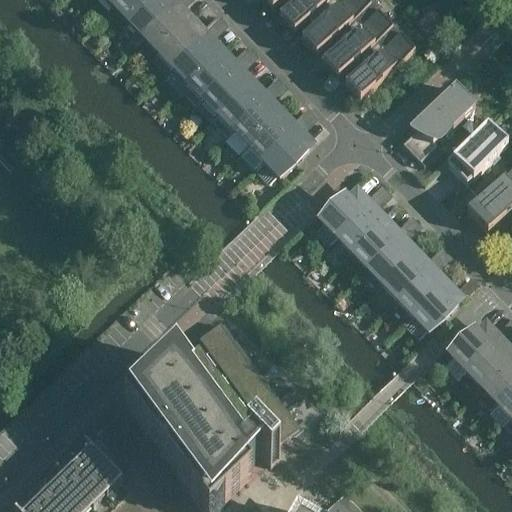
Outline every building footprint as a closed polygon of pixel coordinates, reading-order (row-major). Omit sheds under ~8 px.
[(102,0),(113,11),(124,0),(102,0)] [(156,0),(124,0),(113,11),(128,27),(156,0)] [(143,42),(176,11),(179,13),(185,7),(185,6),(183,0),(182,0),(174,8),(165,0),(156,0),(128,27),(143,42)] [(257,0),(272,16),(288,0),(257,0)] [(311,20),(332,0),(291,0),(297,6),(279,23),(294,38),(312,21),(311,20)] [(333,43),(370,7),(363,0),(332,0),(311,20),(312,21),(319,28),(301,46),(316,61),(334,44),(333,43)] [(355,66),(392,30),(370,7),(333,43),(334,44),(341,51),(323,68),(338,84),(356,67),(355,66)] [(191,26),(179,13),(176,11),(143,42),(158,58),(191,26)] [(215,38),(225,28),(220,23),(213,30),(213,31),(215,37),(215,38)] [(173,74),(206,42),(209,44),(215,38),(215,37),(213,31),(213,30),(204,39),(191,26),(158,58),(173,74)] [(363,103),(415,53),(392,30),(355,66),(356,67),(363,74),(345,91),(359,107),(363,103)] [(188,89),(221,57),(209,44),(206,42),(173,74),(188,89)] [(245,69),(255,60),(250,55),(243,61),(243,62),(245,69)] [(203,105),(236,73),(239,75),(245,69),(243,62),(243,61),(234,70),(221,57),(188,89),(203,105)] [(251,88),(239,75),(236,73),(203,105),(218,120),(251,88)] [(275,100),(285,91),(280,86),(273,92),(273,93),(275,100)] [(233,136),(266,104),(269,106),(275,100),(273,93),(273,92),(264,101),(251,88),(218,120),(233,136)] [(452,136),(476,113),(455,92),(403,142),(407,146),(403,150),(419,167),(436,151),(433,148),(449,132),(452,136)] [(248,151),(281,119),(269,106),(266,104),(233,136),(234,137),(227,144),(240,157),(247,150),(248,151)] [(305,131),(315,122),(310,117),(303,124),(305,131)] [(263,167),(296,135),(299,138),(305,131),(303,124),(294,133),(281,119),(248,151),(249,152),(242,159),(255,173),(262,166),(263,167)] [(473,184),(507,151),(503,146),(506,144),(491,128),(490,127),(447,168),(466,189),(472,183),(473,184)] [(310,150),(299,138),(296,135),(263,167),(264,168),(257,175),(270,188),(277,181),(279,184),(296,168),(294,165),(310,150)] [(487,239),(511,214),(511,174),(467,218),(487,239)] [(379,208),(389,199),(384,194),(377,201),(378,201),(379,208)] [(337,244),(370,212),(373,215),(379,208),(378,201),(377,201),(368,209),(356,197),(353,201),(350,199),(338,211),(321,227),(323,229),(316,236),(329,250),(336,243),(337,244)] [(352,259),(385,228),(373,215),(370,212),(337,244),(352,259)] [(409,239),(419,230),(414,225),(407,232),(408,232),(409,239)] [(367,275),(400,243),(403,246),(409,239),(408,232),(407,232),(398,241),(385,228),(352,259),(367,275)] [(415,259),(403,246),(400,243),(367,275),(382,290),(415,259)] [(439,270),(449,261),(444,256),(437,263),(438,263),(439,270)] [(397,306),(430,274),(433,277),(439,270),(438,263),(437,263),(428,272),(415,259),(382,290),(397,306)] [(412,322),(445,290),(433,277),(430,274),(397,306),(412,322)] [(467,302),(478,291),(473,286),(462,297),(467,302)] [(445,323),(458,310),(456,308),(460,304),(445,290),(412,322),(413,323),(406,330),(419,343),(426,336),(429,339),(445,323)] [(506,335),(511,329),(511,326),(510,324),(494,340),(497,343),(506,335)] [(213,511),(219,506),(239,484),(245,477),(260,461),(270,471),(279,463),(269,452),(272,450),(275,448),(277,450),(291,440),(293,439),(294,441),(302,435),(232,340),(230,342),(220,329),(199,344),(200,347),(190,355),(187,352),(181,357),(175,363),(174,362),(173,363),(170,367),(167,371),(137,400),(144,410),(132,422),(125,411),(97,438),(130,472),(124,478),(118,483),(119,484),(105,498),(90,511),(89,511),(213,511)] [(467,378),(500,346),(502,349),(509,342),(508,342),(507,335),(506,335),(497,343),(494,340),(485,331),(475,341),(473,339),(467,345),(450,361),(467,378)] [(511,344),(511,338),(509,342),(502,349),(505,352),(511,344)] [(482,393),(511,364),(511,358),(505,352),(502,349),(500,346),(467,378),(482,393)] [(497,409),(511,394),(511,364),(482,393),(497,409)] [(511,394),(497,409),(498,410),(490,417),(503,430),(511,423),(511,424),(511,394)] [(132,422),(144,410),(137,400),(132,405),(130,404),(124,410),(125,411),(132,422)] [(119,484),(118,483),(85,450),(71,463),(105,498),(119,484)] [(105,498),(71,463),(57,477),(90,511),(105,498)] [(89,511),(90,511),(57,477),(43,491),(63,511),(89,511)] [(251,484),(245,477),(239,484),(219,506),(224,511),(251,484)] [(63,511),(43,491),(28,504),(35,511),(63,511)] [(359,511),(344,497),(335,506),(329,511),(328,511),(359,511)]
